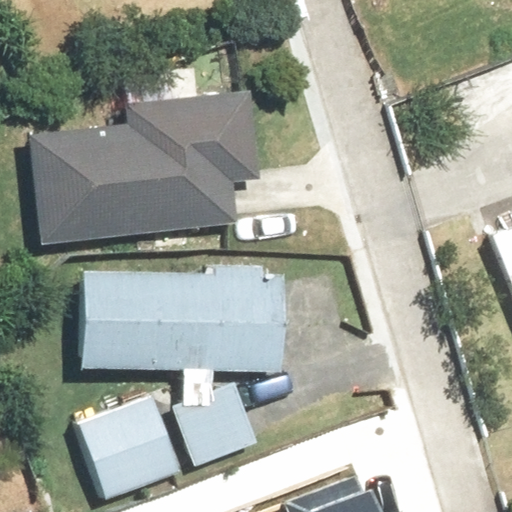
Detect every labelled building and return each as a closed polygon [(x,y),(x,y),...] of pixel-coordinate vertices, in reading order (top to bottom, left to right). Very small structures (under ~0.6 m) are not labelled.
[(29,130),(40,238),(236,218),(232,179),(258,176),(249,84),(123,97),(125,121),(29,130)] [(84,269),(82,364),(280,368),(282,274),(267,273),(268,258),(209,257),(209,272),(84,269)] [(227,376),(160,400),(184,469),(251,445),(227,376)] [(144,393),(67,421),(96,503),(174,476),(144,393)] [(381,511),(369,476),(291,504),(293,511),(381,511)]
